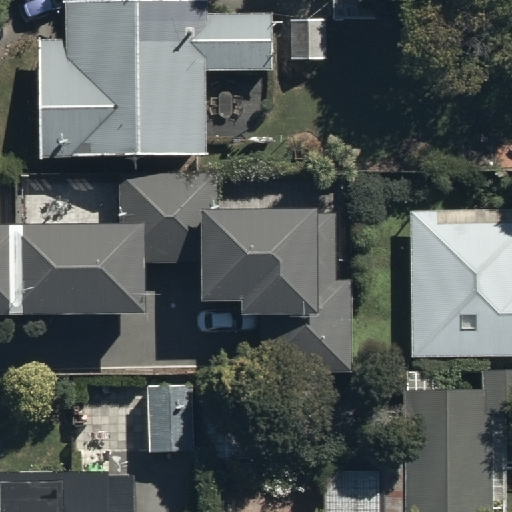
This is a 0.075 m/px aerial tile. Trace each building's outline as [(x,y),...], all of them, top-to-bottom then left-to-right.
[(42,27),(41,146),(200,147),(200,55),(271,55),(271,11),(201,11),(201,0),(63,0),(63,27),(42,27)] [(333,0),(333,19),(379,19),(378,0),(333,0)] [(0,303),(146,304),(146,257),(198,257),(198,286),(238,286),(238,302),(255,302),(255,362),(351,362),(351,270),(334,270),(334,205),(312,205),(312,197),(216,197),(216,164),(118,165),(118,208),(0,207),(0,303)] [(405,353),(511,351),(511,207),(402,209),(405,353)] [(151,446),(191,446),(191,379),(151,380),(151,446)] [(489,511),(488,384),(403,385),(404,441),(373,441),(373,511),(489,511)] [(102,511),(103,459),(0,457),(0,511),(102,511)]
